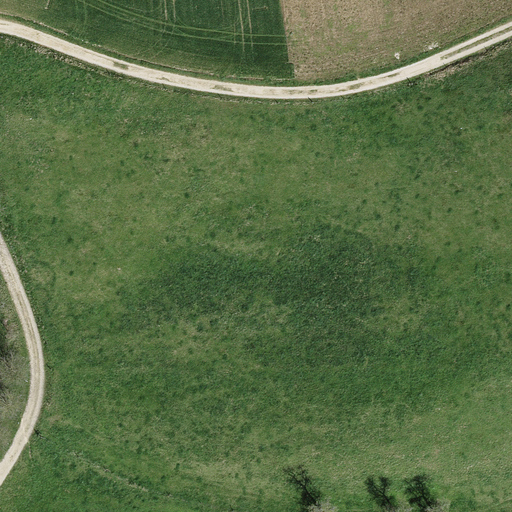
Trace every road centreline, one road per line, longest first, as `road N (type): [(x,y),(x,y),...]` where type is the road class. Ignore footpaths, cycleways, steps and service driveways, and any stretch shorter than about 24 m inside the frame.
road 1 (track): [(0,25),(158,78),(280,93),(389,76),(511,23)]
road 2 (track): [(0,471),(32,418),(40,363),(0,245)]
